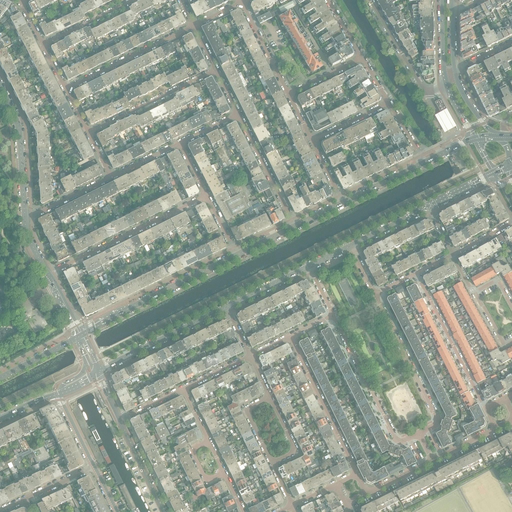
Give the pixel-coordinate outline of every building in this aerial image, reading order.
[(0,0),(0,15),(4,12),(8,8),(8,9),(11,4),(4,0),(0,0)] [(43,10),(42,8),(44,7),(40,0),(35,0),(30,3),(29,5),(34,15),(39,13),(40,13),(40,12),(43,10)] [(96,8),(91,0),(89,0),(85,3),(84,0),(77,3),(79,7),(83,16),(84,16),(85,14),(87,13),(88,13),(92,11),(96,8)] [(110,2),(109,0),(91,0),(96,8),(101,6),(105,4),(110,2)] [(161,4),(158,0),(143,0),(142,1),(147,9),(158,4),(158,5),(161,4)] [(203,14),(196,0),(187,0),(196,17),(203,14)] [(216,8),(211,0),(196,0),(203,14),(216,8)] [(275,2),(273,0),(258,0),(257,1),(261,9),(265,7),(266,10),(272,7),(271,4),(275,2)] [(314,12),(324,5),(321,0),(311,0),(308,2),(310,4),(302,9),(305,14),(313,9),(314,12)] [(393,5),(400,0),(382,0),(379,3),(385,13),(394,7),(393,5)] [(433,18),(433,11),(432,10),(432,4),(433,3),(433,1),(432,0),(419,1),(419,7),(412,7),(407,7),(407,9),(407,10),(411,10),(411,19),(414,19),(433,18)] [(503,18),(500,12),(494,0),(493,0),(490,2),(493,10),(495,9),(496,10),(497,10),(497,11),(498,12),(501,19),(503,18)] [(504,8),(503,5),(500,0),(494,0),(500,12),(503,18),(506,16),(508,15),(504,7),(504,8)] [(511,10),(506,0),(500,0),(503,5),(505,5),(507,5),(507,7),(507,8),(507,9),(509,11),(511,10)] [(142,12),(147,9),(142,1),(132,6),(131,8),(129,8),(130,10),(134,17),(136,16),(136,15),(140,13),(143,19),(139,21),(140,24),(144,21),(144,20),(146,18),(144,15),(142,12)] [(261,9),(257,1),(251,4),(250,6),(255,15),(259,13),(258,11),(261,9)] [(259,24),(288,10),(294,7),(293,4),(294,4),(293,1),(278,8),(270,12),(269,13),(264,15),(257,19),(259,24)] [(492,11),(494,10),(493,10),(490,2),(486,4),(493,19),(494,19),(495,18),(492,13),(492,12),(492,11)] [(18,10),(17,9),(16,7),(15,6),(12,4),(10,9),(11,10),(13,13),(18,10)] [(493,19),(486,4),(481,6),(484,12),(486,17),(487,19),(490,23),(494,22),(495,21),(494,20),(494,19),(493,19)] [(320,21),(330,15),(324,5),(314,12),(315,14),(307,19),(308,20),(309,23),(310,24),(310,25),(311,27),(314,25),(316,23),(315,21),(318,19),(320,21)] [(401,13),(400,12),(400,11),(402,10),(400,6),(395,9),(394,7),(385,13),(389,21),(400,14),(401,13)] [(461,23),(474,16),(473,14),(477,11),(480,17),(480,16),(482,19),(486,17),(484,12),(481,6),(462,16),(460,18),(461,23)] [(84,18),(83,16),(79,7),(72,10),(70,11),(71,14),(67,16),(71,26),(76,23),(76,24),(78,22),(80,21),(82,20),(82,19),(84,18)] [(185,22),(179,11),(178,8),(173,10),(173,8),(165,12),(169,19),(170,18),(175,28),(178,26),(185,23),(184,23),(185,22)] [(25,25),(18,10),(13,13),(13,14),(15,17),(10,19),(12,23),(11,24),(12,27),(14,26),(16,30),(25,25)] [(137,23),(136,20),(138,19),(136,16),(134,17),(130,10),(129,11),(129,12),(126,14),(124,15),(122,16),(118,18),(122,27),(129,24),(130,26),(137,23)] [(246,24),(240,11),(237,11),(230,14),(232,18),(229,19),(230,22),(231,23),(232,25),(234,24),(236,28),(246,24)] [(297,22),(294,17),(293,18),(289,11),(279,18),(281,21),(290,37),(296,34),(299,32),(300,32),(295,24),(297,22)] [(39,26),(52,20),(49,15),(49,14),(40,18),(41,20),(37,22),(39,26)] [(405,21),(402,16),(401,17),(400,14),(389,21),(398,35),(407,30),(406,27),(407,27),(404,22),(405,21)] [(336,25),(333,20),(330,15),(320,21),(321,24),(313,29),(314,30),(311,32),(312,34),(315,32),(316,34),(324,29),(326,31),(336,25)] [(71,26),(67,16),(55,22),(55,21),(53,22),(57,31),(59,30),(60,31),(62,30),(67,28),(71,26)] [(461,30),(475,22),(474,21),(476,20),(477,22),(479,21),(482,19),(480,16),(480,17),(475,19),(474,16),(461,23),(461,30)] [(122,27),(118,18),(113,20),(109,22),(108,22),(104,25),(109,34),(122,27)] [(169,31),(175,28),(170,18),(169,19),(156,26),(160,35),(165,33),(169,31)] [(434,27),(433,18),(414,19),(414,25),(427,25),(427,28),(434,27)] [(218,36),(215,30),(215,29),(216,29),(215,27),(218,26),(219,28),(220,27),(223,33),(227,31),(224,26),(223,23),(221,19),(203,28),(202,29),(208,41),(218,36)] [(57,31),(53,22),(52,20),(39,26),(45,36),(46,37),(53,34),(57,31)] [(473,30),(472,28),(480,24),(479,21),(477,22),(475,22),(461,30),(461,36),(473,30)] [(504,39),(495,21),(495,22),(495,21),(494,22),(495,25),(494,25),(495,29),(496,31),(497,31),(497,33),(495,34),(499,42),(504,39)] [(509,37),(505,29),(505,28),(504,26),(502,28),(499,23),(498,23),(496,21),(495,21),(504,39),(509,37)] [(160,35),(156,26),(151,28),(149,24),(147,25),(149,29),(142,32),(147,42),(151,40),(154,39),(156,37),(160,35)] [(253,37),(246,24),(236,28),(238,32),(236,33),(238,36),(233,38),(235,41),(241,38),(243,42),(253,37)] [(499,42),(495,34),(493,31),(491,33),(487,25),(487,24),(481,27),(485,36),(482,37),(483,39),(484,42),(486,45),(487,48),(499,42)] [(32,38),(25,25),(16,30),(22,43),(32,38)] [(109,34),(104,25),(100,27),(95,29),(93,30),(91,30),(90,30),(95,39),(97,38),(98,39),(109,34)] [(342,35),(339,30),(336,25),(326,31),(327,34),(319,39),(320,40),(321,43),(322,44),(330,39),(331,41),(342,35)] [(434,34),(434,27),(427,28),(427,25),(414,25),(412,25),(413,26),(413,28),(415,28),(420,28),(420,29),(421,29),(421,34),(422,34),(434,34)] [(95,39),(94,39),(95,39),(90,30),(89,28),(87,29),(86,29),(84,29),(80,32),(75,34),(80,43),(81,46),(85,44),(86,45),(89,44),(91,48),(93,47),(91,43),(89,44),(88,43),(95,39)] [(147,42),(142,32),(138,35),(135,29),(132,30),(134,33),(129,36),(130,38),(129,39),(134,48),(138,46),(142,44),(147,42)] [(412,38),(407,30),(398,35),(408,53),(416,49),(416,48),(412,42),(413,41),(411,39),(412,38)] [(476,39),(473,34),(475,34),(473,30),(461,36),(461,43),(466,40),(467,42),(469,41),(470,42),(473,40),(476,39)] [(306,45),(310,43),(308,40),(310,39),(308,36),(306,37),(304,34),(301,36),(299,32),(296,34),(290,37),(294,43),(291,44),(294,49),(297,48),(300,54),(306,50),(308,48),(306,45)] [(4,40),(7,39),(8,38),(7,36),(0,39),(0,38),(0,37),(3,36),(1,33),(0,33),(0,50),(5,48),(2,42),(4,40)] [(68,48),(80,43),(75,34),(71,36),(69,37),(66,38),(65,39),(64,41),(62,42),(67,51),(69,50),(68,48)] [(197,47),(191,34),(190,34),(182,38),(185,45),(189,51),(197,47)] [(434,53),(434,42),(434,34),(422,34),(422,43),(424,43),(424,46),(425,46),(425,53),(434,53)] [(324,53),(345,40),(342,35),(331,41),(333,44),(322,50),(323,52),(323,53),(324,53)] [(225,49),(218,36),(208,41),(214,54),(225,49)] [(259,51),(253,37),(243,42),(245,45),(243,47),(246,52),(248,51),(250,55),(259,51)] [(39,51),(35,43),(32,38),(22,43),(29,56),(39,51)] [(129,51),(134,48),(129,39),(115,46),(120,55),(124,53),(127,52),(129,51)] [(332,66),(353,56),(353,54),(345,40),(324,53),(325,56),(326,55),(327,56),(326,56),(332,66)] [(461,53),(474,46),(475,46),(473,40),(470,42),(469,41),(467,42),(466,40),(461,43),(461,53)] [(120,55),(115,46),(111,48),(109,44),(111,43),(110,41),(109,41),(105,43),(108,49),(102,52),(106,62),(111,60),(115,57),(120,55)] [(67,51),(62,42),(58,44),(51,47),(52,47),(51,48),(59,63),(62,61),(60,57),(65,55),(63,52),(67,51)] [(175,52),(177,51),(176,49),(173,42),(154,51),(159,61),(165,57),(166,59),(167,61),(169,60),(167,56),(175,53),(175,52)] [(464,59),(477,53),(474,46),(461,53),(462,55),(462,56),(463,59),(464,59)] [(204,61),(197,47),(189,51),(195,65),(203,61),(204,61)] [(12,62),(5,48),(0,50),(0,63),(0,64),(0,65),(1,67),(12,62)] [(319,60),(316,55),(314,56),(309,48),(308,48),(306,50),(300,54),(309,70),(310,69),(312,73),(322,67),(318,60),(319,60)] [(102,64),(106,62),(102,52),(100,49),(96,51),(97,55),(88,59),(93,68),(98,66),(102,64)] [(228,55),(225,49),(214,54),(221,67),(231,61),(230,59),(232,58),(230,54),(228,55)] [(419,55),(416,49),(408,53),(412,59),(419,55)] [(46,64),(40,53),(39,51),(29,56),(36,69),(46,64)] [(146,67),(159,61),(154,51),(141,58),(146,67)] [(266,64),(259,51),(250,55),(252,59),(250,60),(251,63),(247,65),(249,68),(253,66),(255,65),(257,69),(266,64)] [(511,69),(507,62),(510,61),(505,52),(495,57),(499,66),(502,65),(505,72),(511,69)] [(434,61),(434,53),(425,53),(422,53),(422,59),(428,59),(428,61),(434,61)] [(502,79),(497,69),(500,67),(499,66),(495,57),(484,63),(486,67),(488,70),(489,73),(491,71),(496,82),(498,85),(501,83),(499,80),(502,79)] [(140,70),(146,67),(141,58),(127,65),(132,74),(138,71),(140,75),(141,75),(142,77),(144,76),(143,73),(142,74),(140,70)] [(89,71),(93,68),(88,59),(75,66),(80,75),(84,73),(89,71)] [(434,67),(434,61),(428,61),(428,59),(422,59),(421,59),(421,61),(421,64),(422,64),(422,67),(434,67)] [(207,68),(204,62),(203,61),(195,65),(197,69),(195,70),(197,74),(199,73),(207,69),(207,68)] [(238,74),(231,61),(221,67),(227,79),(238,74)] [(19,76),(12,62),(1,67),(3,70),(4,70),(7,78),(7,79),(8,81),(19,76)] [(481,74),(479,71),(480,69),(480,70),(484,68),(486,67),(484,63),(468,70),(468,73),(471,79),(481,74)] [(53,77),(46,64),(36,69),(43,82),(53,77)] [(273,78),(266,64),(257,69),(259,73),(257,74),(260,80),(262,79),(264,83),(273,78)] [(434,74),(434,72),(433,70),(435,70),(434,67),(422,67),(420,67),(419,65),(418,64),(416,65),(417,67),(419,72),(422,76),(424,76),(425,81),(435,78),(435,76),(434,74)] [(80,75),(75,66),(72,68),(70,65),(62,69),(68,80),(69,80),(69,81),(75,77),(80,75)] [(126,77),(132,74),(127,65),(114,71),(119,81),(123,79),(126,83),(127,82),(128,83),(135,80),(134,78),(133,78),(128,81),(126,77)] [(354,76),(363,70),(361,67),(359,66),(345,73),(347,78),(350,76),(350,78),(354,76)] [(188,75),(186,69),(185,67),(181,69),(181,70),(179,71),(183,81),(188,78),(188,77),(187,75),(188,75)] [(359,86),(369,80),(363,70),(354,76),(355,78),(353,79),(354,80),(353,80),(352,79),(347,83),(350,88),(358,84),(359,86)] [(117,91),(113,84),(119,81),(114,71),(101,78),(106,88),(111,85),(113,89),(112,89),(114,93),(116,92),(117,91)] [(183,81),(179,71),(172,74),(171,72),(165,75),(168,83),(169,85),(170,86),(171,86),(171,87),(183,81)] [(168,83),(165,75),(164,73),(163,74),(163,75),(160,76),(159,75),(155,78),(155,79),(151,81),(151,80),(150,80),(155,90),(158,88),(165,84),(165,85),(168,83)] [(348,79),(347,78),(345,73),(337,77),(340,84),(348,79)] [(486,81),(485,78),(484,79),(482,73),(481,74),(471,79),(473,85),(479,82),(481,84),(486,81)] [(244,87),(238,74),(227,79),(234,92),(244,87)] [(22,83),(24,81),(23,79),(21,80),(19,76),(8,81),(10,84),(12,88),(14,92),(15,95),(26,90),(22,83)] [(59,90),(53,77),(43,82),(50,95),(59,90)] [(207,89),(216,84),(213,78),(212,78),(211,77),(199,83),(202,87),(206,85),(207,89)] [(342,86),(340,84),(337,77),(323,84),(327,93),(331,91),(333,95),(339,92),(337,88),(342,86)] [(99,91),(106,88),(101,78),(87,85),(92,95),(93,97),(100,94),(99,91)] [(280,92),(273,78),(264,83),(266,87),(264,88),(266,93),(269,92),(271,96),(280,92)] [(142,96),(155,90),(150,80),(150,81),(150,82),(146,83),(141,85),(142,86),(138,88),(137,87),(142,96)] [(375,90),(372,85),(369,80),(359,86),(361,88),(352,93),(356,98),(362,95),(363,96),(375,90)] [(487,87),(486,84),(486,83),(486,81),(481,84),(479,82),(473,85),(477,92),(487,87)] [(223,98),(220,91),(216,84),(207,89),(211,95),(209,96),(212,103),(223,98)] [(327,93),(323,84),(310,90),(315,99),(318,98),(320,101),(326,98),(324,95),(327,93)] [(92,95),(87,85),(75,91),(74,93),(79,101),(86,98),(92,95)] [(511,106),(511,94),(510,95),(505,85),(499,88),(504,98),(502,99),(503,103),(504,104),(507,109),(511,106)] [(198,93),(196,88),(194,89),(193,87),(192,86),(187,89),(192,98),(196,97),(196,98),(199,96),(198,94),(198,93)] [(137,87),(136,87),(137,88),(133,90),(132,89),(128,91),(128,92),(124,94),(124,93),(123,93),(125,97),(128,103),(131,102),(131,101),(138,97),(139,98),(142,96),(137,87)] [(250,100),(244,87),(234,92),(240,105),(250,100)] [(493,94),(492,91),(491,92),(490,90),(489,90),(487,87),(477,92),(480,97),(486,94),(487,97),(492,94),(493,94)] [(194,101),(192,98),(187,89),(175,95),(176,96),(175,96),(175,97),(176,98),(179,105),(183,103),(184,105),(187,104),(194,101)] [(33,103),(29,97),(26,90),(15,95),(16,98),(17,98),(19,102),(21,105),(21,106),(22,109),(33,103)] [(66,104),(59,90),(50,95),(56,109),(66,104)] [(310,101),(315,99),(310,90),(298,96),(297,99),(301,106),(304,104),(306,108),(309,106),(311,109),(312,111),(319,107),(318,106),(316,107),(313,108),(312,105),(310,101)] [(380,99),(377,94),(375,90),(363,96),(364,99),(358,102),(359,104),(360,105),(363,103),(366,102),(367,104),(364,105),(365,108),(379,101),(380,99)] [(287,105),(280,92),(271,96),(273,100),(270,101),(273,107),(276,106),(278,110),(287,105)] [(493,100),(492,97),(493,97),(492,94),(487,97),(486,94),(480,97),(483,105),(493,100)] [(130,106),(128,103),(125,97),(123,98),(124,99),(119,101),(118,100),(116,101),(117,102),(112,104),(117,114),(127,108),(128,107),(130,106)] [(179,114),(177,110),(181,108),(179,105),(176,98),(174,99),(174,101),(163,106),(168,115),(174,112),(178,118),(179,117),(178,114),(179,114)] [(230,110),(223,98),(212,103),(211,104),(212,107),(215,105),(221,116),(229,112),(229,110),(230,110)] [(447,109),(441,100),(442,100),(441,99),(440,99),(441,100),(436,103),(436,102),(435,103),(436,103),(441,113),(441,114),(442,113),(446,110),(447,110),(447,109)] [(257,113),(250,100),(240,105),(247,118),(257,113)] [(500,106),(499,106),(498,104),(497,104),(496,102),(495,102),(493,100),(483,105),(486,110),(492,107),(493,109),(500,106)] [(356,112),(354,107),(352,103),(351,102),(338,109),(343,119),(356,112)] [(39,117),(36,110),(42,108),(41,106),(37,108),(36,107),(35,108),(33,103),(22,109),(23,111),(24,112),(28,119),(28,120),(28,121),(29,122),(39,117)] [(73,116),(66,104),(56,109),(63,121),(73,116)] [(117,114),(112,104),(99,111),(103,119),(104,119),(106,119),(109,118),(111,116),(117,114)] [(491,117),(507,109),(504,104),(499,106),(500,106),(493,109),(492,107),(486,110),(489,116),(491,117)] [(103,119),(99,111),(94,113),(90,105),(89,106),(88,106),(89,108),(86,109),(87,111),(90,110),(90,111),(85,114),(90,124),(92,125),(95,123),(97,122),(103,119)] [(294,119),(287,105),(278,110),(280,114),(278,115),(280,121),(283,120),(285,124),(294,119)] [(154,122),(168,115),(163,106),(150,113),(154,122)] [(331,125),(326,115),(325,113),(326,112),(325,111),(324,110),(322,106),(319,107),(312,111),(305,114),(314,131),(316,132),(331,125)] [(212,120),(208,114),(207,111),(205,107),(200,110),(200,111),(206,123),(212,120)] [(343,119),(338,109),(326,115),(331,125),(343,119)] [(218,117),(215,110),(208,114),(212,120),(218,117)] [(192,130),(206,123),(200,111),(193,114),(195,117),(188,121),(192,130)] [(394,123),(390,115),(388,112),(385,111),(370,119),(371,121),(374,119),(375,121),(377,120),(380,125),(381,124),(384,128),(394,123)] [(456,127),(447,111),(441,114),(435,117),(444,134),(456,127)] [(154,122),(150,113),(139,118),(138,117),(136,118),(139,125),(141,128),(154,122)] [(263,125),(257,113),(247,118),(253,130),(263,125)] [(80,130),(73,116),(63,121),(70,135),(80,130)] [(139,125),(136,118),(135,116),(133,117),(132,117),(132,116),(121,122),(125,131),(130,128),(131,131),(133,130),(136,129),(134,126),(136,125),(137,126),(139,125)] [(40,117),(39,117),(29,122),(31,125),(32,125),(34,130),(36,133),(35,133),(36,136),(47,131),(40,117)] [(301,133),(297,126),(294,119),(285,124),(287,127),(280,130),(279,127),(276,128),(280,135),(286,132),(287,134),(289,133),(292,138),(301,133)] [(373,125),(371,121),(370,119),(365,121),(373,133),(373,134),(378,131),(375,128),(373,125)] [(192,130),(188,121),(174,128),(179,137),(192,130)] [(373,133),(365,121),(362,123),(354,127),(350,129),(357,141),(372,133),(373,133)] [(114,136),(125,131),(121,122),(110,127),(110,129),(108,130),(112,139),(114,137),(114,136)] [(242,135),(236,123),(234,122),(226,127),(229,133),(232,140),(242,135)] [(401,134),(397,128),(394,123),(384,128),(385,131),(377,136),(379,138),(380,141),(389,136),(390,139),(401,134)] [(270,138),(263,125),(253,130),(259,143),(270,138)] [(179,137),(174,128),(161,134),(165,143),(179,137)] [(357,141),(350,129),(347,130),(339,135),(339,134),(335,136),(341,147),(340,147),(341,149),(357,141)] [(86,143),(80,131),(80,130),(70,135),(73,141),(72,142),(71,142),(74,149),(77,148),(86,143)] [(112,139),(108,130),(97,135),(97,136),(102,147),(107,144),(109,147),(104,150),(105,153),(120,146),(120,145),(116,146),(112,139)] [(49,150),(48,131),(47,131),(36,136),(36,138),(37,139),(37,147),(37,148),(37,151),(49,150)] [(223,144),(220,138),(217,131),(206,136),(211,146),(212,148),(214,151),(223,168),(223,170),(231,165),(232,167),(233,166),(232,165),(233,164),(236,162),(235,160),(232,162),(226,151),(227,151),(223,144)] [(304,140),(303,137),(301,133),(292,138),(293,140),(292,141),(294,145),(304,140)] [(165,143),(161,134),(147,141),(152,150),(165,143)] [(403,140),(402,138),(402,137),(401,134),(390,139),(389,139),(391,143),(392,143),(393,145),(396,143),(403,140)] [(249,148),(245,142),(242,135),(232,140),(239,153),(249,148)] [(341,147),(335,136),(332,138),(323,142),(322,143),(321,145),(325,154),(330,152),(340,147),(341,147)] [(273,144),(275,143),(272,137),(270,138),(259,143),(266,156),(276,151),(273,144)] [(204,152),(200,146),(202,145),(206,143),(203,138),(189,145),(188,147),(194,158),(204,152)] [(405,159),(410,157),(412,156),(412,154),(404,139),(403,140),(396,143),(398,149),(396,150),(402,161),(405,159)] [(293,162),(299,159),(301,159),(311,153),(304,140),(294,145),(292,146),(291,146),(290,144),(286,147),(286,148),(288,151),(293,148),(296,153),(295,153),(296,153),(290,156),(293,162)] [(152,150),(147,141),(134,148),(139,157),(152,150)] [(93,156),(86,143),(77,148),(84,161),(85,160),(86,160),(88,159),(93,156)] [(139,157),(134,148),(133,145),(128,148),(129,150),(123,153),(123,152),(122,150),(121,150),(119,151),(121,154),(125,163),(139,157)] [(394,165),(398,163),(402,161),(396,150),(394,151),(391,146),(385,149),(385,150),(387,154),(384,155),(385,157),(390,167),(394,165)] [(255,161),(249,148),(239,153),(246,166),(255,161)] [(390,167),(385,157),(383,158),(377,148),(372,150),(377,160),(375,162),(380,171),(381,171),(382,171),(382,170),(383,170),(387,168),(388,168),(390,167)] [(49,157),(49,150),(37,151),(37,154),(38,155),(38,159),(38,164),(38,165),(38,168),(50,167),(49,159),(51,159),(54,158),(54,157),(49,157)] [(125,163),(121,154),(115,157),(112,151),(111,151),(113,155),(108,158),(113,168),(114,168),(125,163)] [(184,165),(177,152),(176,151),(167,156),(169,160),(170,163),(174,170),(184,165)] [(282,163),(280,160),(283,159),(281,156),(279,157),(276,151),(266,156),(272,168),(282,163)] [(380,171),(375,162),(372,163),(368,153),(366,154),(366,153),(365,151),(363,152),(365,155),(362,156),(367,166),(364,167),(369,176),(370,176),(370,177),(372,176),(372,175),(376,173),(377,173),(379,172),(380,171)] [(211,166),(204,152),(194,158),(201,171),(211,166)] [(318,166),(315,160),(311,153),(301,159),(303,163),(298,166),(297,164),(295,165),(297,169),(304,165),(307,171),(318,166)] [(345,161),(343,158),(341,153),(337,155),(336,156),(329,159),(331,164),(331,165),(331,166),(332,167),(338,165),(342,163),(345,161)] [(165,162),(163,158),(159,160),(162,167),(168,164),(170,163),(169,160),(165,162)] [(369,176),(364,167),(362,168),(357,158),(351,161),(356,171),(354,172),(359,182),(360,182),(361,181),(362,180),(365,179),(366,178),(367,178),(369,177),(369,176)] [(164,171),(162,167),(159,160),(154,163),(159,172),(160,173),(164,171)] [(262,174),(258,168),(255,161),(246,166),(249,172),(248,172),(247,172),(245,173),(245,174),(240,177),(240,178),(241,179),(244,177),(244,178),(247,176),(246,174),(249,172),(252,179),(262,174)] [(159,172),(154,163),(154,162),(141,169),(146,179),(159,172)] [(286,170),(289,168),(286,162),(282,163),(272,168),(279,181),(279,182),(289,176),(286,170)] [(359,182),(354,172),(352,173),(346,163),(341,166),(346,176),(344,177),(349,187),(351,186),(352,185),(355,183),(356,183),(358,182),(359,182)] [(102,173),(98,165),(92,168),(85,171),(90,181),(102,175),(102,173)] [(191,179),(184,165),(174,170),(181,184),(191,179)] [(214,173),(211,166),(201,171),(208,185),(217,179),(214,173)] [(324,179),(318,166),(307,171),(314,184),(324,179)] [(50,175),(50,167),(38,168),(38,171),(39,171),(39,181),(39,184),(51,183),(51,180),(52,180),(52,176),(55,176),(55,175),(52,175),(50,175)] [(146,179),(141,169),(127,176),(132,186),(146,179)] [(349,187),(344,177),(341,178),(336,169),(333,170),(342,188),(345,189),(349,187)] [(90,181),(85,171),(74,176),(73,174),(70,175),(71,176),(76,187),(90,181)] [(267,186),(263,179),(262,178),(263,177),(262,174),(252,179),(251,180),(258,194),(264,191),(269,189),(268,186),(267,186)] [(76,187),(71,176),(60,181),(60,183),(59,183),(59,185),(60,185),(61,188),(63,187),(66,192),(66,193),(76,187)] [(132,186),(127,176),(114,182),(119,192),(132,186)] [(294,187),(293,184),(296,183),(294,178),(291,179),(291,178),(290,179),(289,176),(279,182),(284,192),(294,187)] [(198,192),(191,179),(181,184),(184,191),(188,198),(197,193),(198,192)] [(226,187),(225,184),(224,183),(220,184),(217,179),(208,185),(214,197),(229,190),(228,187),(226,188),(225,187),(226,187)] [(331,192),(329,188),(324,179),(314,184),(316,189),(319,187),(320,189),(317,191),(322,200),(331,196),(332,193),(331,192)] [(180,202),(177,195),(175,192),(173,188),(173,187),(171,183),(170,181),(165,183),(167,186),(170,193),(170,194),(171,194),(176,204),(180,202)] [(119,192),(114,182),(100,189),(105,199),(108,198),(109,198),(116,195),(116,194),(119,192)] [(316,203),(312,194),(309,195),(303,182),(300,183),(302,186),(299,188),(303,198),(301,199),(306,208),(307,208),(308,207),(309,206),(308,204),(312,203),(313,205),(316,203)] [(54,191),(54,184),(51,184),(51,183),(39,184),(39,187),(40,188),(41,203),(42,204),(53,199),(52,196),(51,192),(54,191)] [(251,207),(259,203),(258,200),(253,202),(252,201),(249,202),(247,198),(250,196),(249,193),(247,190),(246,188),(244,184),(243,184),(243,183),(229,190),(214,197),(226,220),(231,217),(233,216),(238,214),(241,212),(245,210),(251,207)] [(322,200),(317,191),(315,192),(311,185),(311,186),(310,184),(307,185),(312,194),(316,203),(322,200)] [(291,197),(289,193),(291,192),(295,190),(294,187),(284,192),(287,199),(291,197)] [(489,200),(490,197),(496,195),(492,189),(491,188),(477,196),(481,205),(483,203),(488,200),(489,200)] [(105,199),(100,189),(87,195),(92,206),(95,204),(96,205),(103,201),(103,200),(105,199)] [(273,196),(269,189),(264,191),(268,199),(273,196)] [(176,204),(171,194),(170,194),(157,200),(162,211),(176,204)] [(92,206),(87,195),(74,202),(79,212),(82,211),(90,208),(89,207),(92,206)] [(502,206),(499,200),(496,195),(490,197),(489,200),(489,201),(490,203),(490,204),(491,205),(490,205),(493,212),(502,206)] [(306,208),(301,199),(300,199),(299,196),(294,199),(293,196),(291,197),(287,199),(294,212),(297,213),(302,210),(302,209),(306,208)] [(477,207),(481,205),(477,196),(464,202),(469,211),(473,209),(473,210),(478,207),(477,207)] [(271,213),(273,211),(271,205),(269,206),(266,199),(261,201),(266,210),(265,210),(273,225),(279,222),(279,221),(278,221),(275,214),(272,215),(271,213)] [(162,211),(157,200),(143,207),(148,218),(162,211)] [(284,219),(275,201),(270,204),(271,205),(273,211),(275,214),(278,221),(279,221),(282,220),(284,219)] [(79,212),(74,202),(61,208),(66,218),(69,217),(69,218),(77,214),(76,213),(79,212)] [(464,213),(469,211),(464,202),(452,208),(456,217),(458,219),(464,216),(463,215),(465,214),(464,213)] [(259,203),(251,207),(245,210),(251,222),(256,232),(257,232),(258,232),(269,226),(270,225),(259,203)] [(210,217),(204,205),(203,204),(187,212),(191,220),(194,219),(195,219),(197,219),(198,220),(200,219),(201,221),(210,217)] [(509,219),(506,213),(502,206),(493,212),(496,216),(495,216),(497,220),(498,219),(498,220),(497,220),(500,224),(509,219)] [(148,218),(143,207),(130,213),(130,214),(130,215),(135,224),(148,218)] [(66,218),(61,208),(55,211),(58,218),(61,223),(65,221),(64,220),(66,219),(66,218)] [(452,219),(456,217),(452,208),(439,214),(439,215),(444,226),(448,223),(450,221),(451,222),(453,221),(452,220),(452,219)] [(191,220),(187,212),(184,213),(191,226),(194,225),(191,220)] [(191,226),(184,213),(179,216),(179,217),(177,217),(176,217),(164,223),(169,234),(172,232),(173,234),(177,232),(179,235),(192,229),(191,226)] [(55,229),(50,219),(48,215),(38,220),(38,221),(39,223),(40,223),(44,231),(43,232),(44,234),(55,229)] [(135,224),(130,215),(117,221),(122,231),(135,224)] [(217,230),(214,223),(210,217),(201,221),(199,223),(200,225),(201,227),(198,228),(200,230),(201,229),(202,231),(205,229),(208,235),(208,234),(210,233),(217,230)] [(242,239),(237,229),(236,227),(233,221),(231,217),(226,220),(236,240),(238,241),(242,239)] [(427,233),(434,229),(430,220),(429,219),(416,226),(420,235),(424,233),(425,234),(426,233),(427,236),(426,237),(428,241),(430,240),(427,233)] [(478,234),(489,227),(488,225),(487,223),(485,219),(481,221),(480,220),(476,223),(477,223),(473,226),(478,234)] [(122,231),(117,221),(103,228),(108,237),(122,231)] [(256,232),(251,222),(237,229),(242,239),(243,239),(245,238),(245,237),(253,233),(254,234),(255,233),(256,232)] [(165,235),(169,234),(164,223),(158,226),(158,227),(157,227),(156,227),(150,230),(155,240),(162,237),(164,240),(166,238),(165,235)] [(420,235),(416,226),(403,232),(408,241),(409,243),(413,241),(415,240),(417,244),(419,243),(417,238),(417,237),(420,235)] [(478,234),(473,226),(469,228),(469,227),(465,229),(465,230),(461,232),(466,240),(478,234)] [(108,237),(103,228),(90,234),(95,244),(108,237)] [(59,237),(55,229),(44,234),(46,237),(47,237),(50,245),(50,246),(51,248),(62,243),(59,237)] [(142,247),(155,240),(150,230),(145,233),(143,234),(137,237),(142,247)] [(221,237),(217,230),(210,233),(213,238),(214,241),(221,237)] [(404,243),(408,241),(403,232),(391,238),(395,247),(396,249),(400,247),(404,253),(406,252),(404,250),(402,245),(404,244),(404,243)] [(466,240),(461,232),(458,234),(457,233),(453,235),(454,236),(450,238),(454,247),(461,243),(466,240)] [(95,244),(90,234),(77,241),(82,251),(95,244)] [(504,240),(501,235),(495,238),(496,240),(501,248),(503,247),(502,245),(506,242),(505,239),(504,240)] [(82,251),(77,241),(76,239),(74,236),(69,239),(70,241),(71,244),(72,246),(76,253),(82,251)] [(142,247),(137,237),(131,239),(131,240),(130,241),(129,241),(124,243),(129,253),(142,247)] [(226,246),(221,237),(214,241),(207,244),(212,255),(225,248),(226,246)] [(395,247),(391,238),(378,245),(382,254),(387,251),(387,252),(392,250),(391,249),(395,247)] [(501,248),(496,240),(484,246),(489,255),(493,253),(494,254),(497,252),(497,251),(501,248)] [(76,253),(72,246),(68,249),(65,250),(62,243),(51,248),(53,251),(57,259),(58,262),(59,262),(76,253)] [(122,257),(129,253),(124,243),(118,246),(118,247),(117,247),(116,247),(110,250),(115,260),(119,258),(122,264),(125,263),(122,257)] [(433,257),(445,251),(441,243),(437,245),(437,244),(433,246),(433,247),(429,249),(433,257)] [(212,255),(207,244),(200,248),(198,244),(196,246),(197,249),(192,252),(197,262),(212,255)] [(382,254),(378,245),(364,251),(363,253),(367,261),(373,258),(374,258),(374,257),(376,257),(380,259),(380,258),(379,255),(382,254)] [(484,258),(489,255),(484,246),(472,253),(477,262),(481,260),(481,261),(482,260),(482,262),(481,262),(483,265),(486,263),(484,261),(484,259),(485,259),(484,258)] [(433,257),(429,249),(425,251),(424,250),(420,252),(421,253),(417,255),(421,263),(433,257)] [(108,264),(115,260),(110,250),(105,253),(104,253),(104,254),(103,254),(102,254),(96,257),(103,269),(106,267),(105,266),(108,264)] [(197,262),(192,252),(178,259),(183,269),(197,262)] [(472,265),(477,262),(472,253),(469,255),(459,260),(464,268),(465,269),(468,267),(472,265)] [(421,263),(417,255),(413,257),(412,256),(408,258),(409,259),(405,261),(409,269),(421,263)] [(103,269),(96,257),(91,259),(91,260),(89,261),(88,261),(80,265),(83,271),(85,270),(88,275),(90,278),(90,279),(104,272),(103,269)] [(381,270),(379,265),(380,265),(378,262),(377,262),(375,259),(374,258),(373,258),(367,261),(366,262),(372,274),(381,270)] [(183,269),(178,259),(164,265),(169,276),(183,269)] [(409,269),(405,261),(400,263),(400,262),(396,264),(397,265),(393,267),(396,273),(397,275),(409,269)] [(511,272),(511,271),(509,266),(508,265),(504,267),(501,266),(499,262),(492,266),(496,274),(497,275),(500,273),(501,273),(502,273),(502,274),(504,277),(504,276),(511,272)] [(457,272),(457,271),(454,264),(452,263),(441,269),(445,278),(450,276),(453,274),(457,272)] [(496,274),(492,266),(490,267),(490,266),(489,266),(488,264),(487,265),(493,277),(494,276),(494,275),(496,274)] [(169,276),(164,265),(157,269),(155,265),(152,266),(154,270),(150,272),(155,283),(169,276)] [(493,277),(487,265),(485,266),(486,268),(487,269),(485,270),(489,278),(492,277),(493,277)] [(387,277),(392,275),(392,276),(396,273),(393,267),(392,266),(389,267),(391,270),(383,274),(381,270),(372,274),(379,287),(388,282),(385,278),(387,277)] [(76,274),(73,268),(64,273),(71,287),(80,282),(77,277),(83,275),(82,273),(77,275),(76,274)] [(489,278),(485,270),(483,271),(483,270),(482,270),(481,268),(480,269),(486,280),(487,280),(487,279),(489,278)] [(445,278),(441,269),(436,271),(440,281),(441,282),(446,279),(445,278)] [(486,280),(480,269),(478,270),(479,272),(480,273),(478,274),(482,282),(485,281),(486,281),(486,280)] [(436,283),(440,281),(436,271),(425,277),(424,279),(428,287),(434,284),(436,283)] [(155,283),(150,272),(135,279),(140,290),(155,283)] [(479,284),(473,273),(473,272),(471,273),(471,274),(473,277),(470,279),(471,280),(472,279),(475,286),(478,285),(479,285),(479,284)] [(482,282),(478,274),(476,275),(476,274),(475,274),(474,272),(473,273),(479,284),(480,284),(480,283),(482,282)] [(140,290),(135,279),(132,281),(131,280),(130,280),(127,275),(125,276),(127,280),(128,282),(127,282),(120,285),(121,287),(126,297),(140,290)] [(311,289),(307,281),(305,280),(290,288),(295,296),(303,292),(305,293),(305,292),(311,289)] [(87,296),(80,282),(71,287),(77,301),(87,296)] [(455,291),(463,287),(463,286),(461,283),(449,289),(450,291),(452,290),(454,289),(455,291)] [(419,292),(418,290),(418,289),(418,288),(417,286),(417,285),(415,284),(414,285),(411,286),(411,287),(410,288),(407,289),(409,294),(410,295),(409,296),(409,297),(419,292)] [(126,297),(121,287),(107,294),(112,304),(126,297)] [(452,297),(465,290),(464,289),(463,287),(455,291),(453,292),(455,294),(452,295),(452,297)] [(295,296),(290,288),(277,294),(281,303),(286,301),(287,302),(291,300),(290,299),(295,296)] [(312,288),(311,289),(305,292),(305,293),(304,294),(306,297),(305,298),(306,301),(307,301),(310,305),(318,301),(312,288)] [(444,295),(443,293),(445,292),(446,294),(449,292),(447,289),(433,295),(435,299),(436,299),(444,295)] [(423,299),(420,293),(419,292),(409,297),(410,298),(411,297),(414,303),(422,299),(423,299)] [(457,303),(469,297),(468,296),(466,293),(459,298),(460,300),(458,300),(458,301),(456,302),(457,303)] [(112,304),(107,294),(92,301),(97,311),(112,304)] [(281,303),(277,294),(263,301),(268,310),(272,307),(273,309),(277,307),(276,306),(281,303)] [(399,301),(398,298),(399,298),(397,294),(392,297),(392,296),(392,297),(391,296),(389,297),(389,298),(388,300),(388,301),(389,303),(390,303),(395,312),(403,308),(400,302),(402,302),(401,301),(401,300),(399,301)] [(437,303),(449,297),(451,296),(450,294),(447,296),(446,296),(445,296),(444,295),(436,299),(437,301),(437,302),(437,303)] [(97,311),(92,301),(91,299),(91,298),(89,295),(87,296),(77,301),(80,307),(85,316),(86,316),(97,311)] [(448,302),(447,300),(448,299),(450,298),(449,297),(437,303),(438,303),(438,304),(440,306),(448,302)] [(460,311),(473,304),(472,303),(470,300),(463,305),(464,307),(462,307),(462,308),(460,309),(460,311)] [(267,320),(263,312),(268,310),(263,301),(250,308),(254,317),(254,316),(256,320),(260,317),(259,315),(261,314),(264,320),(265,321),(267,320)] [(325,313),(318,301),(310,305),(312,309),(311,310),(313,314),(314,313),(316,318),(325,313)] [(441,310),(455,303),(454,301),(450,303),(448,304),(448,302),(440,306),(441,308),(441,310)] [(451,309),(450,307),(452,307),(452,306),(453,308),(456,306),(455,303),(441,310),(442,311),(443,313),(451,309)] [(467,312),(474,308),(473,305),(473,304),(460,311),(461,312),(464,311),(466,310),(467,312)] [(249,319),(254,317),(250,308),(236,314),(236,315),(241,325),(248,321),(250,320),(249,319)] [(406,314),(403,308),(395,312),(401,326),(410,321),(407,316),(409,315),(409,316),(411,315),(412,315),(411,313),(408,314),(408,313),(406,314)] [(465,317),(477,311),(476,310),(474,308),(467,312),(468,313),(466,314),(466,315),(463,316),(464,318),(465,317)] [(304,321),(302,317),(298,311),(294,313),(295,314),(291,316),(292,317),(288,319),(292,327),(304,321)] [(455,316),(454,314),(455,314),(455,313),(457,312),(457,311),(444,317),(445,318),(446,318),(447,320),(455,316)] [(469,324),(481,318),(480,317),(479,317),(478,314),(471,319),(472,320),(470,321),(470,322),(468,323),(469,324)] [(458,323),(457,322),(459,321),(459,320),(461,319),(463,318),(462,317),(460,318),(448,324),(449,325),(450,327),(458,323)] [(475,326),(482,321),(481,319),(481,318),(469,324),(468,325),(470,327),(471,327),(470,326),(472,325),(474,324),(475,326)] [(235,335),(227,320),(226,319),(213,326),(218,335),(222,333),(222,334),(225,338),(223,339),(224,341),(226,340),(226,341),(229,339),(235,335)] [(292,327),(288,319),(284,321),(283,320),(279,322),(280,322),(276,324),(280,333),(292,327)] [(413,327),(410,321),(401,326),(408,339),(417,335),(414,329),(416,328),(415,327),(419,325),(418,323),(414,325),(415,326),(413,327)] [(473,332),(485,325),(484,324),(483,324),(482,321),(475,326),(476,327),(474,328),(474,329),(471,330),(472,332),(473,332)] [(280,333),(276,324),(271,327),(275,336),(280,333)] [(462,331),(461,329),(463,328),(462,327),(464,326),(464,325),(452,331),(453,332),(454,334),(462,331)] [(218,335),(213,326),(201,332),(205,341),(209,339),(209,340),(213,338),(213,337),(214,337),(218,335)] [(275,336),(271,327),(268,328),(267,328),(263,330),(263,331),(264,331),(259,333),(264,341),(275,336)] [(336,342),(333,337),(331,333),(332,332),(331,329),(329,329),(328,329),(327,328),(325,329),(325,330),(324,331),(320,333),(322,336),(324,339),(322,339),(323,341),(325,340),(327,346),(336,342)] [(477,338),(489,332),(488,331),(487,331),(486,328),(478,333),(479,334),(478,335),(478,336),(476,337),(477,338)] [(264,341),(259,333),(255,335),(255,334),(253,335),(250,329),(250,330),(250,331),(249,331),(251,335),(247,338),(252,347),(264,341)] [(314,336),(317,334),(318,334),(315,329),(308,333),(310,338),(311,337),(314,336)] [(465,336),(462,331),(454,334),(453,335),(456,341),(457,340),(465,336)] [(201,343),(205,341),(201,332),(188,338),(193,347),(196,345),(197,346),(201,344),(201,343)] [(482,340),(490,335),(489,333),(489,332),(477,338),(476,339),(477,340),(479,339),(480,339),(481,338),(482,340)] [(420,341),(417,335),(408,339),(415,352),(423,348),(420,343),(421,342),(422,343),(426,341),(426,339),(423,340),(421,341),(421,340),(420,341)] [(480,346),(492,339),(492,338),(491,338),(490,335),(482,340),(483,341),(482,342),(482,343),(480,344),(479,344),(480,346)] [(468,343),(467,341),(469,341),(469,340),(471,339),(470,337),(458,344),(459,345),(460,347),(468,343)] [(188,349),(193,347),(188,338),(175,345),(180,354),(184,352),(184,353),(188,350),(188,349)] [(316,351),(313,346),(315,346),(314,345),(316,344),(316,343),(312,345),(312,344),(310,345),(309,343),(310,342),(308,339),(303,341),(302,340),(300,341),(300,342),(300,343),(299,344),(299,345),(300,347),(301,347),(305,356),(315,352),(316,351)] [(485,348),(494,343),(493,340),(492,339),(480,346),(481,347),(482,347),(482,346),(483,345),(485,348)] [(342,355),(340,350),(336,342),(327,346),(329,349),(327,350),(330,358),(333,356),(334,360),(342,355)] [(243,352),(238,343),(234,345),(234,344),(232,345),(231,343),(229,344),(230,348),(226,349),(230,358),(243,352)] [(462,351),(474,345),(473,343),(471,344),(469,345),(468,343),(460,347),(461,349),(461,350),(461,351),(462,351)] [(485,352),(496,346),(496,345),(495,345),(494,343),(485,348),(486,350),(484,351),(485,352)] [(292,353),(288,345),(286,344),(281,347),(285,355),(289,353),(289,354),(292,353)] [(174,357),(176,356),(180,354),(175,345),(163,351),(167,360),(171,358),(172,359),(171,359),(175,366),(178,365),(176,362),(174,357)] [(472,350),(471,348),(472,348),(472,347),(474,346),(474,345),(462,351),(462,352),(463,352),(464,354),(472,350)] [(489,354),(498,349),(496,347),(497,347),(496,346),(485,352),(485,354),(487,352),(488,353),(489,352),(490,353),(489,354)] [(285,355),(281,347),(275,350),(280,359),(282,357),(285,355)] [(426,354),(423,348),(415,352),(422,366),(430,362),(427,356),(429,355),(428,353),(426,354)] [(217,362),(214,355),(211,349),(206,351),(208,357),(205,358),(205,359),(201,361),(206,370),(218,364),(217,362)] [(230,358),(226,349),(223,351),(222,350),(218,352),(218,353),(214,355),(217,362),(218,364),(230,358)] [(499,360),(501,352),(500,352),(498,349),(489,354),(494,362),(497,360),(499,360)] [(280,359),(275,350),(270,353),(274,361),(275,363),(278,361),(277,360),(280,359)] [(163,362),(167,360),(163,351),(151,357),(155,366),(159,364),(162,372),(165,371),(167,370),(171,368),(170,365),(166,367),(164,363),(163,362)] [(510,359),(505,351),(502,353),(501,352),(499,360),(501,361),(503,364),(511,360),(510,359),(509,359),(510,359)] [(319,358),(318,356),(317,355),(317,356),(315,352),(305,356),(306,357),(307,359),(309,363),(310,362),(317,359),(319,358)] [(476,357),(475,355),(476,355),(476,354),(478,353),(477,352),(465,358),(466,359),(468,361),(476,357)] [(274,361),(270,353),(264,356),(268,364),(270,363),(274,361)] [(263,366),(268,364),(264,356),(263,356),(263,355),(260,357),(260,358),(259,358),(259,359),(262,366),(262,367),(261,368),(264,373),(267,372),(271,370),(270,368),(267,369),(267,368),(265,369),(264,367),(263,366)] [(349,369),(347,364),(342,355),(334,360),(335,362),(337,365),(335,366),(336,368),(338,368),(341,373),(349,369)] [(206,370),(201,361),(200,359),(198,359),(196,356),(192,358),(191,358),(193,362),(192,362),(193,365),(193,366),(189,368),(193,376),(206,370)] [(149,370),(151,369),(151,368),(155,366),(151,357),(138,363),(143,372),(144,375),(150,372),(149,370)] [(475,362),(481,359),(480,358),(478,359),(478,358),(477,359),(476,357),(468,361),(469,364),(468,364),(469,365),(475,362)] [(471,368),(481,364),(480,362),(485,359),(484,357),(481,359),(475,362),(469,365),(470,366),(471,368)] [(319,364),(317,359),(310,362),(309,363),(312,369),(321,364),(320,363),(319,364)] [(298,366),(297,363),(296,360),(295,361),(295,360),(289,363),(287,364),(290,370),(298,366)] [(193,376),(189,368),(185,370),(185,369),(184,369),(183,367),(185,366),(184,362),(180,364),(181,368),(182,367),(183,369),(181,371),(181,372),(177,374),(181,382),(193,376)] [(433,368),(430,362),(422,366),(428,379),(437,375),(434,370),(435,369),(435,368),(439,366),(438,364),(434,366),(434,367),(433,368)] [(138,375),(143,372),(138,363),(125,369),(131,380),(131,381),(137,378),(138,379),(140,383),(142,382),(143,381),(141,381),(139,376),(138,375)] [(472,372),(488,364),(487,363),(484,364),(484,365),(482,366),(481,364),(471,368),(472,371),(472,372)] [(252,373),(248,365),(246,364),(246,365),(245,364),(242,365),(243,366),(239,368),(243,377),(247,375),(252,373)] [(323,371),(320,366),(321,366),(321,364),(312,369),(315,375),(323,371)] [(484,371),(483,369),(485,368),(485,367),(487,367),(486,366),(489,365),(489,364),(488,364),(472,372),(473,373),(474,373),(475,376),(484,371)] [(301,372),(299,369),(300,368),(299,366),(298,367),(298,366),(290,370),(293,376),(301,372)] [(243,377),(239,368),(233,371),(237,379),(239,378),(240,378),(243,377)] [(131,380),(125,369),(111,376),(110,377),(114,386),(119,383),(121,384),(122,383),(122,382),(124,381),(126,383),(131,380)] [(275,373),(277,372),(276,369),(274,371),(273,369),(271,370),(267,372),(264,373),(266,377),(275,373)] [(356,382),(353,377),(349,369),(341,373),(344,379),(342,380),(342,381),(341,381),(338,383),(337,383),(339,387),(341,390),(342,389),(341,386),(344,385),(344,384),(346,383),(347,386),(356,382)] [(181,382),(177,374),(172,376),(170,371),(168,371),(167,370),(165,371),(168,377),(168,378),(164,380),(169,388),(181,382)] [(237,379),(233,371),(227,374),(231,383),(234,381),(233,381),(235,380),(237,383),(238,382),(237,379)] [(327,376),(327,375),(325,376),(323,371),(315,375),(318,381),(327,376)] [(476,380),(488,373),(487,372),(485,373),(484,371),(475,376),(474,376),(476,380)] [(304,378),(301,372),(293,376),(295,382),(304,378)] [(268,381),(277,377),(275,373),(266,377),(268,381)] [(486,379),(485,377),(487,376),(489,375),(488,373),(476,380),(477,383),(478,383),(481,382),(484,380),(486,379)] [(231,383),(227,374),(221,377),(225,385),(228,383),(228,384),(231,383)] [(440,381),(437,375),(428,379),(435,393),(444,389),(441,383),(442,382),(441,380),(440,381)] [(329,383),(326,378),(328,377),(327,376),(318,381),(320,387),(329,383)] [(225,385),(221,377),(215,380),(220,388),(222,387),(222,386),(225,385)] [(270,385),(279,381),(277,377),(268,381),(267,382),(269,384),(270,385)] [(307,383),(304,378),(295,382),(298,388),(307,383)] [(169,388),(164,380),(161,382),(160,381),(156,383),(156,384),(152,386),(156,394),(169,388)] [(220,388),(215,380),(209,383),(213,391),(216,389),(216,390),(220,388)] [(272,389),(282,384),(280,380),(279,381),(270,385),(271,387),(270,387),(271,389),(272,389)] [(511,388),(506,380),(503,382),(502,381),(498,383),(499,384),(494,386),(499,394),(511,388)] [(363,395),(360,391),(356,382),(347,386),(350,392),(349,393),(350,395),(351,394),(354,400),(363,395)] [(128,395),(126,391),(127,390),(125,387),(124,386),(123,385),(127,386),(127,384),(122,383),(121,384),(119,383),(114,386),(113,386),(119,399),(128,395)] [(213,391),(209,383),(203,386),(207,394),(210,393),(210,392),(213,391)] [(251,398),(247,389),(246,387),(245,386),(244,383),(242,384),(245,390),(243,391),(247,400),(251,398)] [(263,390),(259,383),(255,385),(259,394),(262,392),(262,391),(263,390)] [(309,389),(307,383),(298,388),(301,393),(309,389)] [(331,388),(329,383),(320,387),(323,393),(333,388),(333,387),(331,388)] [(274,393),(283,389),(284,388),(282,384),(272,389),(274,393)] [(259,394),(255,385),(251,387),(255,396),(257,395),(259,394)] [(499,394),(494,386),(491,388),(490,387),(488,388),(487,386),(486,385),(484,386),(485,387),(486,387),(486,389),(487,390),(483,392),(483,391),(482,392),(486,399),(488,400),(499,394)] [(156,394),(152,386),(148,388),(148,387),(144,389),(144,390),(140,392),(142,396),(144,400),(156,394)] [(207,394),(203,386),(197,388),(201,396),(204,395),(205,395),(207,394)] [(255,396),(251,387),(247,389),(251,398),(252,398),(254,397),(254,396),(255,396)] [(201,396),(197,388),(192,391),(191,392),(195,400),(198,398),(201,396)] [(335,395),(332,390),(334,389),(333,388),(323,393),(326,399),(335,395)] [(276,398),(285,393),(283,389),(274,393),(276,398)] [(312,395),(309,389),(301,393),(304,399),(312,395)] [(450,402),(448,396),(449,395),(448,393),(446,394),(444,389),(435,393),(442,406),(450,402)] [(106,404),(99,391),(95,393),(103,409),(105,408),(105,406),(104,405),(106,404)] [(247,400),(243,391),(239,393),(243,402),(247,400)] [(243,402),(239,393),(235,395),(239,403),(239,404),(243,402)] [(278,401),(287,397),(285,393),(276,398),(278,401)] [(125,412),(137,406),(136,403),(133,405),(132,403),(133,402),(131,398),(130,399),(128,395),(119,399),(125,412)] [(234,396),(230,397),(232,402),(232,403),(237,405),(238,404),(239,403),(235,395),(234,396)] [(315,401),(312,395),(304,399),(307,405),(315,401)] [(337,400),(335,395),(326,399),(329,405),(339,400),(339,399),(337,400)] [(369,409),(367,404),(363,395),(354,400),(357,406),(355,406),(356,408),(357,408),(358,411),(359,410),(361,413),(369,409)] [(280,405),(295,398),(294,396),(291,398),(290,396),(287,397),(278,401),(280,405)] [(182,406),(185,404),(182,397),(181,397),(176,399),(180,407),(179,407),(182,413),(189,410),(188,408),(183,410),(182,409),(183,408),(182,406)] [(282,410),(293,404),(291,405),(289,401),(295,398),(280,405),(280,406),(279,406),(280,408),(281,408),(282,410)] [(180,407),(176,399),(169,402),(174,411),(176,410),(176,409),(179,407),(180,407)] [(340,407),(338,402),(340,401),(339,400),(329,405),(332,411),(340,407)] [(318,407),(317,404),(317,403),(316,401),(315,402),(315,401),(307,405),(310,411),(318,407)] [(174,411),(169,402),(164,405),(168,413),(171,411),(171,412),(174,411)] [(209,406),(207,402),(206,402),(204,403),(201,405),(198,406),(199,408),(198,408),(199,410),(200,410),(200,411),(209,406)] [(453,408),(451,402),(450,402),(442,406),(447,416),(446,418),(452,420),(452,418),(457,415),(456,412),(457,411),(456,409),(459,407),(458,405),(455,407),(453,408)] [(229,411),(237,407),(237,406),(237,405),(232,403),(231,405),(227,407),(229,411)] [(284,414),(293,409),(292,407),(294,406),(293,404),(282,410),(282,411),(283,413),(284,413),(284,414)] [(63,424),(57,412),(56,408),(54,406),(53,405),(50,406),(40,411),(41,414),(42,414),(43,416),(45,415),(52,430),(63,424)] [(168,413),(164,405),(158,408),(162,416),(165,415),(165,414),(168,413)] [(487,422),(479,406),(478,405),(476,406),(470,410),(473,416),(472,416),(472,417),(473,417),(475,420),(474,421),(486,425),(487,422)] [(202,415),(211,410),(209,406),(200,411),(201,412),(200,412),(201,414),(202,414),(202,415)] [(240,411),(238,407),(237,407),(229,411),(231,415),(240,411)] [(321,412),(320,410),(318,407),(310,411),(312,417),(321,413),(321,412)] [(345,412),(351,409),(350,407),(347,408),(342,411),(340,407),(332,411),(335,417),(345,412)] [(160,418),(162,416),(158,408),(154,410),(154,409),(149,411),(151,416),(153,419),(154,420),(160,418)] [(286,417),(295,413),(293,409),(284,414),(286,417)] [(376,422),(374,417),(369,409),(361,413),(364,419),(362,420),(363,422),(365,421),(368,427),(376,422)] [(180,420),(191,414),(190,414),(191,414),(190,412),(189,412),(189,410),(182,413),(180,414),(178,415),(179,417),(178,418),(179,420),(180,420)] [(204,418),(213,414),(211,410),(202,415),(203,416),(202,416),(203,418),(204,418)] [(146,431),(144,426),(145,426),(143,422),(142,422),(141,421),(149,417),(151,420),(150,421),(153,419),(151,416),(149,411),(139,416),(131,420),(130,422),(137,435),(146,431)] [(233,419),(242,415),(240,411),(231,415),(233,419)] [(346,419),(344,414),(345,413),(345,412),(335,417),(338,423),(346,419)] [(206,423),(215,418),(217,417),(215,413),(213,414),(204,418),(206,423)] [(288,422),(297,417),(295,413),(286,417),(288,422)] [(324,419),(321,413),(312,417),(315,423),(324,419)] [(184,423),(192,418),(193,418),(192,416),(191,416),(191,414),(180,420),(182,423),(183,423),(184,423)] [(235,424),(244,419),(242,415),(233,419),(235,424)] [(34,421),(32,416),(28,418),(29,418),(21,422),(21,421),(17,423),(23,434),(26,433),(26,434),(34,430),(34,429),(37,427),(36,425),(36,424),(35,423),(35,422),(34,421)] [(290,426),(299,421),(297,417),(288,422),(290,426)] [(195,422),(194,422),(195,422),(194,420),(193,420),(192,418),(184,423),(186,427),(195,422)] [(208,427),(217,422),(215,418),(206,423),(208,427)] [(450,431),(453,422),(453,421),(455,422),(456,420),(453,419),(453,420),(452,420),(446,418),(445,418),(444,421),(443,421),(442,423),(441,426),(443,426),(442,429),(442,430),(448,432),(451,433),(451,432),(450,431)] [(237,427),(246,423),(244,419),(235,424),(237,427)] [(327,424),(324,419),(315,423),(318,429),(327,424)] [(351,424),(350,423),(349,424),(346,419),(338,423),(341,429),(351,424)] [(292,430),(301,425),(299,421),(290,426),(292,430)] [(468,436),(485,427),(486,425),(474,421),(474,422),(472,423),(471,424),(471,422),(469,423),(470,424),(464,427),(468,436)] [(169,435),(167,431),(167,430),(162,422),(156,425),(156,426),(154,427),(155,428),(155,430),(157,433),(160,440),(165,437),(169,435)] [(210,431),(219,426),(217,422),(208,427),(210,431)] [(383,436),(380,431),(376,422),(368,427),(370,432),(369,433),(370,435),(371,434),(374,440),(383,436)] [(23,434),(17,423),(14,425),(9,427),(7,428),(3,430),(8,441),(12,440),(12,441),(13,440),(15,443),(14,443),(15,445),(18,444),(17,442),(16,439),(17,438),(19,444),(22,442),(21,440),(20,440),(19,437),(20,437),(20,436),(23,434)] [(237,432),(248,427),(247,426),(247,425),(246,423),(237,427),(237,429),(235,430),(236,433),(237,432)] [(70,437),(67,431),(63,424),(52,430),(58,443),(70,437)] [(330,430),(327,424),(318,429),(321,434),(330,430)] [(352,431),(350,426),(351,425),(351,424),(341,429),(344,435),(352,431)] [(294,434),(303,429),(301,425),(292,430),(291,430),(292,432),(293,432),(294,434)] [(214,434),(221,431),(219,426),(210,431),(212,435),(214,434)] [(94,427),(89,429),(97,444),(102,442),(94,427)] [(241,436),(250,432),(250,431),(249,428),(248,429),(248,427),(237,432),(238,434),(240,434),(241,436)] [(201,436),(198,429),(197,428),(193,430),(197,439),(200,438),(200,436),(201,436)] [(296,438),(305,433),(303,429),(294,434),(294,435),(295,438),(295,437),(296,438)] [(8,441),(3,430),(0,431),(0,446),(6,444),(5,443),(8,441)] [(197,439),(193,430),(189,432),(193,441),(197,439)] [(333,437),(330,430),(321,434),(323,438),(324,440),(324,441),(333,437)] [(452,444),(450,439),(449,438),(451,437),(453,437),(453,435),(450,435),(448,436),(447,434),(448,432),(442,430),(442,432),(441,432),(440,432),(437,433),(437,434),(444,448),(452,444)] [(152,444),(150,440),(151,439),(149,435),(148,435),(146,431),(137,435),(143,448),(152,444)] [(214,439),(223,434),(221,431),(214,434),(212,435),(214,439)] [(357,436),(356,435),(355,436),(352,431),(344,435),(347,441),(357,436)] [(193,441),(189,432),(185,434),(189,443),(193,441)] [(243,440),(252,435),(250,432),(241,436),(239,436),(240,438),(242,437),(243,440)] [(225,439),(224,437),(226,436),(225,433),(223,434),(214,439),(216,443),(225,439)] [(298,442),(307,437),(305,433),(296,438),(298,442)] [(511,449),(511,434),(511,433),(499,439),(501,444),(504,449),(505,451),(508,452),(510,451),(511,449)] [(189,443),(185,434),(177,438),(177,439),(175,443),(178,444),(184,446),(184,445),(185,444),(185,445),(189,443)] [(245,444),(254,439),(252,435),(243,440),(245,444)] [(358,443),(356,438),(357,437),(357,436),(347,441),(350,447),(358,443)] [(387,455),(390,447),(388,446),(383,436),(374,440),(376,443),(374,444),(375,447),(371,449),(372,450),(378,447),(378,448),(381,454),(382,454),(383,457),(387,455)] [(77,451),(73,444),(70,437),(58,443),(65,457),(77,451)] [(300,446),(308,441),(307,437),(298,442),(300,446)] [(320,449),(323,448),(326,447),(324,445),(326,444),(327,447),(336,443),(333,437),(324,441),(324,440),(321,442),(323,445),(321,447),(320,446),(319,447),(320,449)] [(218,447),(227,442),(225,439),(216,443),(218,447)] [(247,448),(256,443),(254,439),(245,444),(247,448)] [(504,449),(501,444),(499,439),(495,441),(500,451),(504,449)] [(302,450),(311,445),(308,441),(300,446),(302,450)] [(500,451),(495,441),(491,443),(496,453),(500,451)] [(220,451),(230,446),(229,444),(228,445),(227,442),(218,447),(220,451)] [(101,443),(97,445),(108,465),(111,463),(101,443)] [(249,452),(258,447),(256,443),(247,448),(249,452)] [(338,449),(338,447),(339,447),(338,445),(337,445),(336,443),(327,447),(329,450),(327,451),(328,453),(328,454),(338,449)] [(360,448),(358,443),(350,447),(353,453),(363,448),(362,447),(360,448)] [(496,453),(491,443),(487,445),(492,455),(496,453)] [(158,452),(156,448),(155,449),(152,444),(143,448),(150,462),(159,457),(156,453),(158,452)] [(175,452),(184,448),(183,447),(184,446),(178,444),(178,446),(173,448),(175,452)] [(304,454),(312,449),(311,445),(302,450),(304,454)] [(492,455),(487,445),(483,447),(488,457),(492,455)] [(222,455),(232,450),(230,446),(220,451),(219,451),(221,454),(221,453),(222,455)] [(315,454),(314,453),(315,451),(320,449),(319,447),(318,446),(316,447),(312,449),(304,454),(304,455),(304,456),(312,459),(314,460),(318,458),(313,456),(314,455),(315,454)] [(400,456),(402,450),(402,449),(399,448),(399,447),(394,446),(394,447),(390,446),(390,447),(387,455),(387,456),(388,456),(389,454),(398,457),(398,459),(399,460),(400,456)] [(249,457),(260,451),(259,450),(258,447),(258,448),(258,447),(249,452),(247,453),(249,457)] [(488,457),(483,447),(478,449),(482,456),(483,459),(488,457)] [(186,452),(184,448),(175,452),(177,456),(186,452)] [(364,455),(361,450),(363,449),(363,448),(353,453),(356,459),(364,455)] [(415,462),(408,449),(407,448),(404,450),(404,451),(402,450),(400,456),(403,457),(403,458),(402,459),(402,461),(404,460),(407,466),(415,462)] [(330,459),(332,458),(341,453),(340,451),(338,449),(328,454),(328,453),(327,453),(327,454),(325,454),(326,456),(328,455),(330,459)] [(450,478),(454,476),(483,461),(480,456),(482,456),(478,449),(476,450),(477,451),(439,470),(440,471),(435,474),(434,472),(396,491),(394,492),(397,498),(399,497),(401,502),(434,486),(437,493),(453,484),(450,478)] [(224,459),(233,455),(235,454),(232,450),(222,455),(223,456),(222,457),(223,459),(224,459)] [(39,463),(33,451),(32,452),(30,453),(28,454),(27,455),(29,460),(34,458),(37,464),(39,463)] [(83,463),(80,458),(77,451),(65,457),(69,464),(67,465),(68,467),(67,467),(69,471),(82,466),(82,465),(83,464),(82,463),(83,463)] [(253,460),(262,455),(261,455),(262,455),(261,453),(260,453),(260,451),(249,457),(250,459),(252,458),(253,460)] [(179,460),(188,456),(186,452),(177,456),(179,460)] [(334,462),(343,458),(341,453),(332,458),(334,462)] [(226,463),(235,459),(233,455),(224,459),(226,463)] [(255,464),(264,460),(262,455),(253,460),(255,464)] [(365,462),(369,460),(368,459),(366,460),(364,455),(356,459),(357,462),(356,463),(358,466),(365,462)] [(181,464),(190,460),(188,456),(179,460),(181,464)] [(314,465),(313,463),(312,459),(304,456),(303,457),(302,458),(307,466),(309,471),(313,470),(311,467),(310,467),(314,465)] [(163,463),(162,461),(161,462),(159,457),(150,462),(156,474),(165,470),(163,466),(164,465),(163,463)] [(307,466),(302,458),(303,457),(302,457),(298,459),(302,468),(307,466)] [(345,462),(343,458),(334,462),(336,466),(345,462)] [(302,468),(298,459),(294,461),(299,470),(302,468)] [(56,466),(55,463),(54,462),(53,460),(40,466),(47,482),(61,475),(58,469),(56,466)] [(183,468),(192,464),(190,460),(181,464),(183,468)] [(257,468),(266,463),(264,460),(255,464),(257,468)] [(299,470),(294,461),(290,463),(295,472),(299,470)] [(348,469),(345,463),(345,462),(336,466),(330,469),(331,472),(338,469),(341,474),(348,471),(348,469)] [(368,468),(365,462),(358,466),(357,466),(360,473),(370,468),(370,467),(368,468)] [(39,463),(37,464),(32,466),(33,467),(35,471),(36,474),(32,476),(33,477),(30,478),(35,488),(47,482),(40,466),(39,463)] [(238,467),(236,463),(228,467),(230,471),(238,467)] [(259,472),(268,468),(266,463),(257,468),(259,472)] [(295,472),(290,463),(287,464),(288,464),(286,465),(290,474),(295,472)] [(388,476),(403,468),(406,467),(405,465),(402,466),(401,463),(393,467),(391,463),(384,467),(388,476)] [(185,473),(194,468),(193,467),(194,466),(193,464),(192,464),(183,468),(185,473)] [(113,465),(109,467),(117,485),(122,483),(113,465)] [(290,474),(286,465),(285,466),(284,465),(282,466),(282,467),(286,476),(290,474)] [(328,480),(323,469),(321,466),(319,467),(322,473),(318,475),(322,483),(328,480)] [(232,475),(241,471),(238,467),(230,471),(232,475)] [(286,476),(282,467),(279,469),(279,470),(279,471),(282,478),(284,477),(286,479),(287,478),(286,476)] [(187,477),(196,472),(195,469),(195,470),(194,468),(185,473),(187,477)] [(261,476),(270,472),(268,468),(259,472),(257,473),(259,477),(261,476)] [(334,478),(331,472),(330,469),(327,471),(326,471),(325,468),(323,469),(328,480),(334,478)] [(368,484),(371,473),(370,472),(369,470),(371,469),(370,468),(360,473),(366,483),(368,484)] [(370,485),(388,476),(383,468),(380,469),(379,468),(375,470),(376,472),(373,473),(371,473),(368,484),(370,485)] [(341,475),(341,474),(338,469),(331,472),(334,478),(336,476),(337,477),(337,476),(341,475)] [(170,478),(168,474),(167,475),(165,470),(156,474),(163,487),(171,483),(169,479),(170,478)] [(234,479),(243,475),(241,471),(232,475),(234,479)] [(189,481),(198,476),(196,472),(187,477),(185,478),(187,482),(189,481)] [(263,480),(272,476),(271,474),(270,472),(261,476),(262,478),(260,479),(261,481),(263,480)] [(236,483),(244,479),(243,475),(234,479),(236,483)] [(322,483),(318,475),(315,476),(316,477),(313,478),(316,486),(322,483)] [(191,485),(200,480),(198,476),(189,481),(191,485)] [(264,484),(273,480),(273,479),(274,479),(273,477),(272,477),(272,476),(263,480),(264,484)] [(95,491),(92,485),(89,478),(88,478),(88,477),(84,479),(78,481),(78,482),(77,482),(79,486),(84,496),(95,491)] [(35,488),(30,478),(27,479),(27,478),(19,482),(20,483),(17,484),(21,494),(35,488)] [(316,486),(313,478),(310,480),(309,479),(307,481),(311,489),(316,486)] [(238,487),(246,483),(244,479),(236,483),(238,487)] [(193,489),(202,484),(200,480),(191,485),(193,489)] [(266,488),(275,484),(273,480),(264,484),(266,488)] [(311,489),(307,481),(304,482),(301,484),(305,492),(311,489)] [(227,489),(224,483),(224,482),(223,483),(222,482),(219,483),(219,484),(224,492),(228,490),(227,489)] [(305,492),(301,484),(298,485),(297,485),(296,482),(293,484),(295,486),(299,495),(305,492)] [(175,490),(171,483),(163,487),(166,494),(175,490)] [(240,491),(248,487),(246,483),(238,487),(240,491)] [(21,494),(17,484),(14,485),(14,484),(6,488),(7,489),(3,490),(8,500),(21,494)] [(124,484),(118,487),(130,511),(136,508),(124,484)] [(195,493),(204,489),(204,488),(202,484),(193,489),(195,493)] [(224,492),(219,484),(215,485),(220,494),(224,492)] [(273,490),(278,488),(275,484),(266,488),(269,493),(271,492),(273,490)] [(220,494),(215,485),(211,488),(215,496),(220,494)] [(242,495),(252,490),(250,486),(248,487),(240,491),(240,492),(239,492),(240,494),(241,494),(242,495)] [(299,495),(295,486),(295,487),(290,489),(289,489),(293,496),(294,497),(295,497),(298,496),(298,495),(299,495)] [(70,494),(69,492),(67,488),(55,494),(60,504),(66,501),(66,502),(69,500),(69,499),(72,498),(72,497),(71,495),(70,494)] [(215,496),(211,488),(207,490),(212,498),(214,497),(215,496)] [(203,495),(205,490),(204,489),(195,493),(197,497),(202,495),(203,495)] [(102,504),(99,497),(97,494),(96,490),(95,491),(84,496),(91,509),(102,504)] [(181,503),(179,499),(180,498),(178,494),(177,494),(175,490),(166,494),(172,507),(181,503)] [(212,498),(207,490),(206,490),(205,490),(203,495),(205,496),(207,500),(212,498)] [(252,495),(254,494),(252,490),(242,495),(242,496),(241,496),(242,498),(243,498),(244,499),(252,495)] [(232,500),(232,498),(231,496),(230,496),(231,496),(229,492),(225,494),(226,498),(221,500),(224,504),(232,500)] [(397,498),(394,492),(390,494),(395,504),(399,501),(397,498)] [(60,504),(55,494),(42,500),(43,502),(47,510),(48,509),(60,504)] [(282,502),(279,494),(276,496),(274,496),(278,505),(279,506),(282,504),(281,503),(282,503),(282,502)] [(337,500),(335,497),(334,498),(333,495),(331,494),(328,496),(328,495),(324,497),(326,501),(325,502),(326,503),(321,506),(320,504),(318,506),(320,509),(337,500)] [(395,504),(390,494),(386,496),(391,506),(395,504)] [(254,499),(252,495),(244,499),(244,500),(243,500),(244,502),(245,502),(246,504),(250,502),(254,499)] [(274,496),(273,497),(270,498),(271,499),(267,500),(271,508),(278,505),(274,496)] [(391,506),(386,496),(382,498),(387,508),(391,506)] [(387,508),(382,498),(378,500),(383,509),(387,508)] [(225,508),(234,504),(234,502),(233,500),(232,500),(224,504),(225,508)] [(271,508),(267,500),(265,502),(264,501),(261,503),(265,511),(271,508)] [(340,507),(337,500),(320,509),(321,511),(329,507),(331,511),(340,507)] [(383,509),(378,500),(374,502),(376,507),(379,511),(383,509)] [(306,511),(312,509),(318,506),(316,501),(312,503),(301,508),(301,509),(302,511),(306,511)] [(47,510),(43,502),(38,505),(41,511),(48,511),(48,509),(47,510)] [(257,511),(255,506),(252,508),(252,507),(251,507),(250,505),(251,504),(250,502),(246,504),(248,509),(249,509),(249,511),(257,511)] [(378,511),(379,511),(376,507),(374,502),(362,508),(361,510),(361,511),(378,511)] [(185,511),(186,511),(187,511),(185,507),(183,508),(181,503),(172,507),(174,511),(185,511)] [(263,511),(265,511),(261,503),(258,504),(258,505),(255,506),(257,511),(263,511)]
